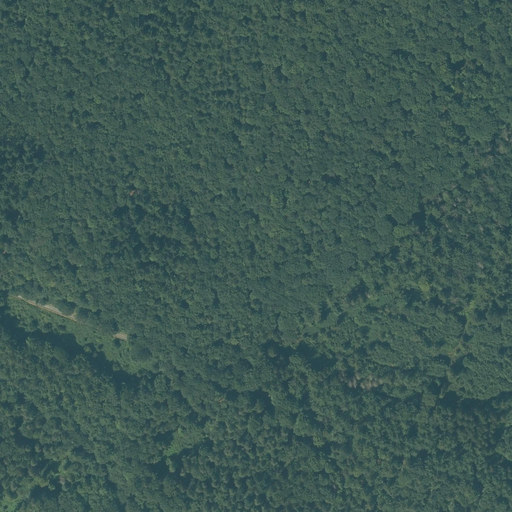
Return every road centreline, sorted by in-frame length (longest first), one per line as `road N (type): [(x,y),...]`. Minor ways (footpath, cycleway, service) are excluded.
road 1 (track): [(307,0),(165,349)]
road 2 (track): [(511,490),(165,349)]
road 3 (track): [(165,349),(0,284)]
road 4 (track): [(165,349),(99,511)]
